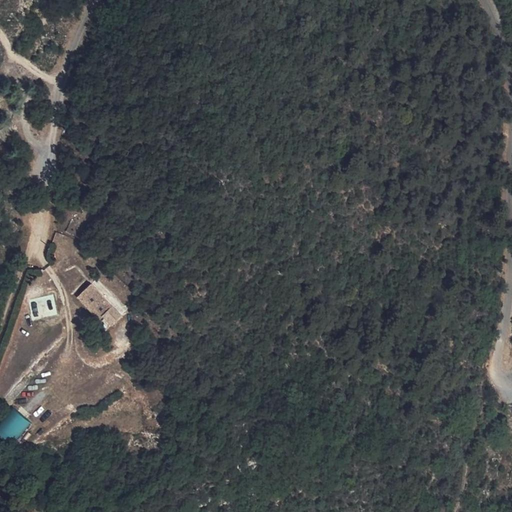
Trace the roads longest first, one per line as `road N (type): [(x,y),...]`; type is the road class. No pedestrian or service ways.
road 1 (residential): [(95,0),(59,84),(33,254)]
road 2 (residential): [(511,380),(495,374),(511,271)]
